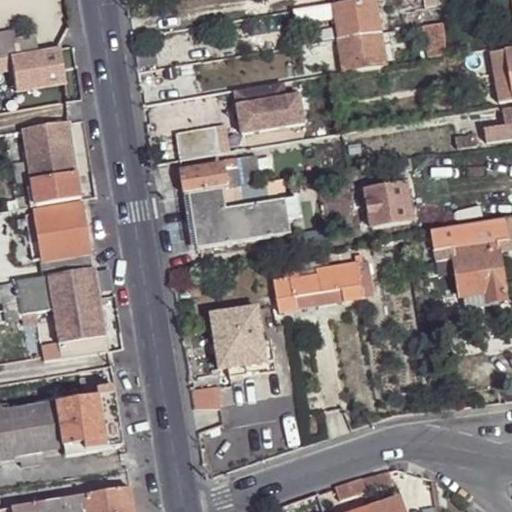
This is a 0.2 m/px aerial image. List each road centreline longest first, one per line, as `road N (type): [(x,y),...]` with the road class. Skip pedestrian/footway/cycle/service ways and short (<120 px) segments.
road 1 (residential): [(183,511),(95,0)]
road 2 (residential): [(450,447),(387,446),(195,511)]
